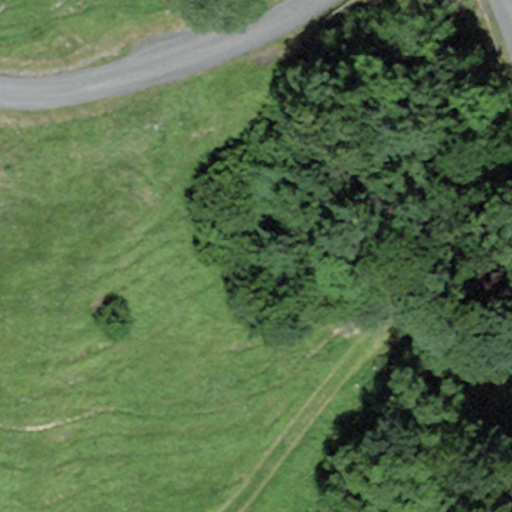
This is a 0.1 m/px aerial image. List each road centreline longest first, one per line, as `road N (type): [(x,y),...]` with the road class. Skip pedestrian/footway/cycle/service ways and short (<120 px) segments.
road 1 (track): [(511,384),(443,327),(410,316),(335,382),(233,511)]
road 2 (unclassified): [(314,0),(239,40),(128,74),(66,90),(0,93)]
